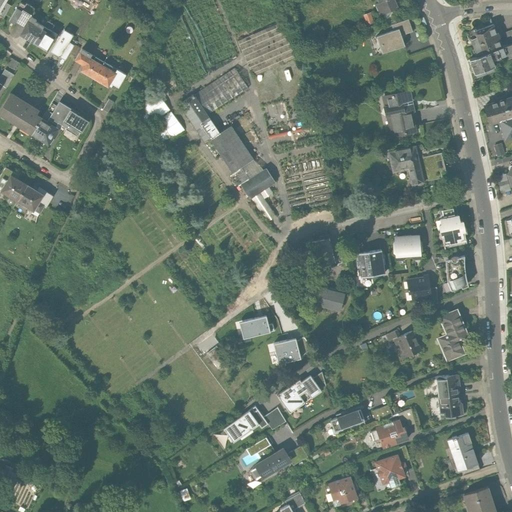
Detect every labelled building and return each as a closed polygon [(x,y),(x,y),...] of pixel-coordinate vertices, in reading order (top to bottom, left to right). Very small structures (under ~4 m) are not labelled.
[(376,0),(378,4),(375,6),(379,16),(383,15),(391,12),(397,9),(393,0),(376,0)] [(16,26),(17,24),(24,13),(18,10),(10,23),(16,26)] [(17,24),(25,28),(29,21),(36,25),(38,21),(32,18),(33,16),(25,11),(24,13),(17,24)] [(396,24),(391,12),(383,15),(388,27),(396,24)] [(374,26),(370,14),(363,16),(367,28),(374,26)] [(413,31),(409,20),(397,24),(399,28),(376,36),(382,53),(405,45),(401,35),(413,31)] [(21,35),(36,44),(44,30),(36,25),(29,21),(25,28),(21,35)] [(279,24),(237,43),(253,77),(294,58),(279,24)] [(471,40),(476,56),(500,48),(493,27),(475,34),(476,38),(471,40)] [(56,37),(44,30),(36,44),(48,51),(56,37)] [(73,36),(64,30),(51,52),(64,60),(73,45),(69,43),(73,36)] [(511,30),(498,36),(502,47),(511,43),(511,30)] [(511,43),(502,47),(500,48),(476,56),(469,59),(474,72),(493,66),(491,61),(505,56),(506,59),(511,57),(511,59),(511,43)] [(70,55),(76,59),(80,52),(77,49),(78,47),(76,45),(70,55)] [(81,71),(95,80),(105,63),(82,49),(80,52),(76,59),(75,61),(84,66),(81,71)] [(111,66),(105,63),(95,80),(108,88),(111,84),(119,89),(126,76),(117,70),(115,73),(109,70),(111,66)] [(235,68),(193,96),(207,116),(248,89),(235,68)] [(0,84),(2,85),(7,89),(15,76),(5,70),(0,78),(0,84)] [(409,92),(383,98),(392,140),(416,134),(412,114),(414,113),(409,92)] [(133,112),(146,130),(170,113),(157,94),(133,112)] [(0,110),(0,116),(31,136),(41,120),(35,116),(38,112),(10,95),(0,110)] [(511,95),(484,104),(489,122),(499,119),(511,114),(511,95)] [(207,116),(193,96),(179,106),(205,144),(209,142),(219,135),(207,116)] [(76,112),(60,102),(50,118),(78,135),(80,132),(83,134),(90,122),(76,113),(76,112)] [(184,132),(170,113),(146,130),(160,149),(184,132)] [(511,114),(499,119),(505,140),(511,138),(511,114)] [(57,130),(41,120),(31,136),(47,146),(57,130)] [(231,127),(219,135),(209,142),(232,176),(241,170),(254,161),(231,127)] [(415,148),(388,154),(393,175),(409,171),(413,187),(423,185),(423,183),(441,179),(440,173),(445,172),(441,155),(418,160),(415,148)] [(241,170),(249,182),(264,172),(254,161),(241,170)] [(0,196),(2,193),(12,177),(17,181),(19,177),(6,169),(0,178),(0,196)] [(249,182),(242,186),(251,201),(268,190),(275,185),(266,171),(264,172),(249,182)] [(2,193),(19,204),(29,188),(17,181),(12,177),(2,193)] [(37,193),(29,188),(19,204),(35,213),(36,211),(41,214),(45,206),(41,203),(44,197),(37,193)] [(39,189),(37,193),(44,197),(41,203),(45,206),(47,207),(53,198),(39,189)] [(272,195),(268,190),(251,201),(266,224),(275,219),(263,201),(272,195)] [(438,226),(440,233),(463,228),(462,223),(459,224),(457,216),(454,217),(453,209),(442,212),(444,219),(440,220),(441,226),(438,226)] [(465,234),(463,228),(440,233),(441,239),(444,238),(445,244),(448,243),(448,245),(460,243),(460,241),(463,240),(462,234),(465,234)] [(419,237),(407,238),(408,259),(420,258),(419,237)] [(335,263),(329,238),(306,244),(308,254),(314,253),(318,267),(335,263)] [(396,259),(408,259),(407,238),(394,238),(396,259)] [(381,251),(369,253),(372,275),(384,273),(381,251)] [(361,277),(372,275),(369,253),(357,254),(361,277)] [(445,267),(446,282),(465,278),(464,269),(464,257),(460,258),(458,257),(455,256),(452,257),(450,259),(450,261),(445,262),(445,267)] [(466,283),(465,278),(446,282),(450,292),(461,288),(461,290),(468,287),(466,283)] [(427,279),(407,282),(409,298),(412,298),(412,303),(430,301),(427,279)] [(339,312),(344,295),(321,288),(320,294),(312,291),(309,303),(339,312)] [(436,337),(446,360),(465,352),(460,340),(469,336),(457,307),(438,315),(446,333),(436,337)] [(243,339),(274,331),(272,324),(268,325),(266,316),(239,322),(243,339)] [(388,342),(394,340),(400,337),(398,331),(386,336),(388,342)] [(394,340),(402,359),(420,351),(412,332),(400,337),(394,340)] [(311,349),(303,337),(296,342),(300,357),(311,349)] [(296,342),(295,338),(273,344),(278,364),(300,358),(300,357),(296,342)] [(216,347),(206,354),(218,369),(228,362),(216,347)] [(436,378),(438,398),(457,395),(456,386),(459,386),(458,375),(436,378)] [(299,380),(277,396),(290,414),(321,391),(310,376),(301,382),(299,380)] [(140,400),(150,395),(146,386),(136,391),(140,400)] [(459,403),(457,395),(438,398),(441,417),(462,414),(461,403),(459,403)] [(393,416),(388,405),(372,412),(376,423),(393,416)] [(268,425),(256,407),(223,429),(233,443),(259,425),(261,429),(268,425)] [(397,414),(399,418),(400,420),(406,418),(408,425),(416,423),(410,407),(397,414)] [(360,410),(330,421),(334,433),(364,421),(360,410)] [(399,418),(375,426),(382,447),(408,438),(403,424),(401,425),(400,420),(399,418)] [(57,428),(39,427),(38,437),(56,438),(57,428)] [(467,434),(448,440),(458,471),(472,466),(477,464),(467,434)] [(398,448),(403,461),(409,459),(405,445),(398,448)] [(301,447),(287,456),(291,462),(293,467),(307,458),(301,447)] [(287,456),(282,448),(254,466),(256,468),(250,471),(256,480),(261,477),(263,479),(291,462),(287,456)] [(397,453),(374,461),(378,470),(371,472),(378,492),(400,485),(397,477),(404,474),(397,453)] [(474,473),(472,466),(458,471),(460,478),(474,473)] [(349,476),(327,483),(333,500),(339,498),(341,504),(356,499),(349,476)] [(187,488),(179,490),(183,501),(190,499),(187,488)] [(495,511),(488,488),(463,495),(468,511),(495,511)] [(292,511),(305,505),(298,494),(284,502),(287,507),(288,506),(292,511)]
